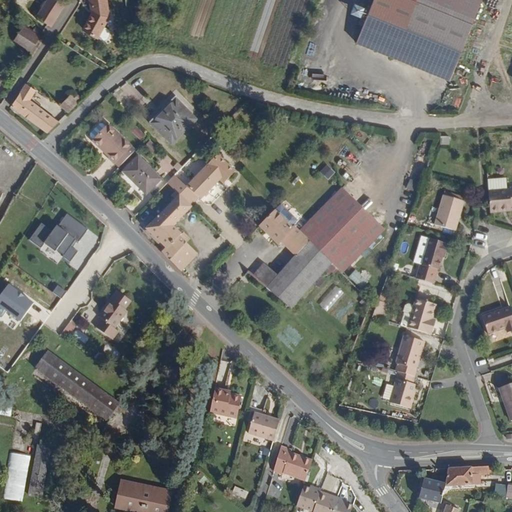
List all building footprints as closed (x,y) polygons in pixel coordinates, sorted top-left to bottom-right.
[(45,0),(35,17),(51,27),(67,0),(45,0)] [(99,34),(107,23),(112,16),(114,0),(97,0),(96,6),(85,25),(99,34)] [(371,0),(354,42),(449,79),(480,0),(371,0)] [(104,36),(110,37),(114,31),(112,27),(107,23),(99,34),(104,36)] [(13,41),(34,55),(44,39),(23,25),(13,41)] [(52,131),(64,120),(35,97),(40,90),(32,84),(19,105),(52,131)] [(62,106),(70,113),(81,102),(73,94),(62,106)] [(152,120),(173,138),(195,113),(174,95),(152,120)] [(201,124),(210,133),(229,114),(219,105),(201,124)] [(115,167),(133,148),(107,124),(90,143),(115,167)] [(0,152),(5,142),(9,135),(3,132),(0,130),(0,152)] [(143,143),(148,148),(153,142),(148,137),(143,143)] [(0,152),(0,154),(3,156),(9,144),(5,142),(0,152)] [(220,174),(225,178),(237,165),(219,149),(207,161),(220,174)] [(147,189),(161,175),(137,152),(123,168),(135,179),(135,178),(147,189)] [(173,162),(177,166),(181,161),(177,157),(173,162)] [(198,191),(201,194),(220,174),(207,161),(188,182),(181,188),(191,198),(198,191)] [(309,169),(317,176),(322,170),(314,163),(309,169)] [(175,170),(168,177),(181,188),(188,182),(175,170)] [(308,230),(354,273),(396,225),(350,184),(308,230)] [(184,228),(176,219),(194,200),(191,198),(181,188),(148,223),(170,243),(182,230),(184,228)] [(502,200),(501,199),(500,190),(479,192),(481,203),(502,200)] [(496,224),(511,222),(509,198),(501,199),(502,200),(481,203),(484,229),(496,228),(496,224)] [(440,204),(431,233),(446,238),(451,223),(455,225),(460,211),(440,204)] [(42,222),(29,240),(58,261),(63,255),(72,262),(80,251),(75,247),(89,228),(67,212),(53,230),(42,222)] [(328,281),(341,265),(304,229),(302,232),(283,215),(268,231),(287,248),(289,244),(312,265),(328,281)] [(446,238),(451,239),(455,225),(451,223),(446,238)] [(170,243),(167,247),(174,254),(189,237),(182,230),(170,243)] [(174,254),(187,265),(202,249),(189,237),(174,254)] [(419,245),(411,271),(418,273),(420,274),(428,248),(419,245)] [(434,278),(436,278),(444,253),(428,248),(420,274),(418,273),(413,287),(430,292),(434,278)] [(258,278),(273,289),(284,298),(296,284),(269,263),(258,278)] [(284,298),(302,312),(328,281),(312,265),(296,284),(284,298)] [(0,306),(23,320),(35,300),(8,284),(0,297),(0,306)] [(115,327),(126,312),(124,311),(132,299),(118,289),(110,300),(111,301),(101,316),(103,317),(96,326),(113,338),(119,330),(115,327)] [(430,344),(435,329),(432,329),(437,315),(414,308),(412,314),(405,337),(430,344)] [(377,311),(369,309),(367,316),(374,318),(377,311)] [(402,322),(398,335),(405,337),(412,314),(408,313),(402,315),(400,321),(402,322)] [(364,325),(371,327),(374,318),(367,316),(364,325)] [(504,343),(511,340),(511,331),(508,318),(480,326),(486,345),(503,339),(504,343)] [(75,325),(70,321),(66,327),(71,331),(75,325)] [(60,334),(66,338),(71,331),(66,327),(60,334)] [(395,374),(393,381),(397,382),(409,385),(419,352),(401,347),(393,373),(395,374)] [(108,419),(121,401),(50,351),(38,369),(108,419)] [(171,386),(183,388),(187,362),(175,361),(171,386)] [(361,364),(351,361),(349,369),(359,371),(361,364)] [(405,417),(413,394),(406,392),(409,385),(397,382),(393,394),(389,407),(388,411),(405,417)] [(210,413),(239,418),(243,398),(227,395),(228,391),(215,389),(210,413)] [(510,429),(511,427),(511,391),(499,395),(510,429)] [(386,392),(382,405),(389,407),(393,394),(386,392)] [(250,433),(277,438),(281,418),(254,413),(250,433)] [(26,486),(43,488),(49,451),(33,448),(26,486)] [(284,473),(307,480),(313,462),(291,454),(292,452),(282,448),(274,472),(284,475),(284,473)] [(2,503),(19,506),(27,456),(11,454),(2,503)] [(446,490),(471,492),(473,483),(494,482),(496,475),(450,476),(446,490)] [(124,505),(163,511),(173,511),(178,486),(129,478),(124,505)] [(442,508),(444,500),(446,490),(424,484),(420,503),(442,508)] [(313,511),(353,511),(355,506),(346,503),(346,500),(331,495),(330,498),(320,495),(322,490),(314,487),(313,490),(304,488),(298,506),(314,511),(313,511)] [(493,499),(505,501),(509,491),(496,488),(493,499)]
